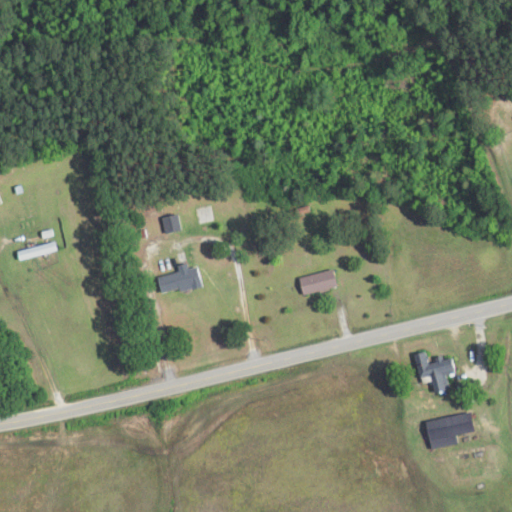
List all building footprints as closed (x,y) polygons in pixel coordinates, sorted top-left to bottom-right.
[(179,231),(177,215),(160,218),(163,234),(179,231)] [(155,277),(158,294),(200,287),(197,266),(176,269),(177,273),(155,277)] [(300,298),(334,288),(329,270),(295,280),(300,298)] [(453,373),(450,357),(425,361),(423,351),(412,353),(417,384),(429,382),(431,391),(447,389),(445,375),(453,373)] [(420,448),(434,445),(431,422),(416,425),(420,448)] [(452,482),(494,476),(490,447),(448,453),(452,482)]
